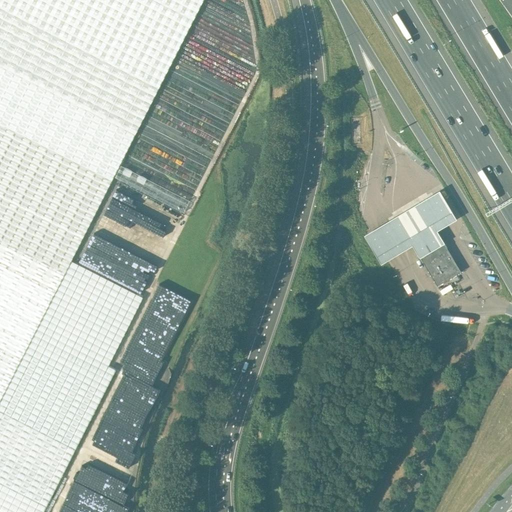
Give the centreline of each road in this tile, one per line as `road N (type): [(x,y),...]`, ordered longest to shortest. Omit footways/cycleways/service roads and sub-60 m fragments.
road 1 (motorway): [(306,0),(321,100),(316,171),(237,424),(228,511)]
road 2 (motorway): [(389,0),(511,203)]
